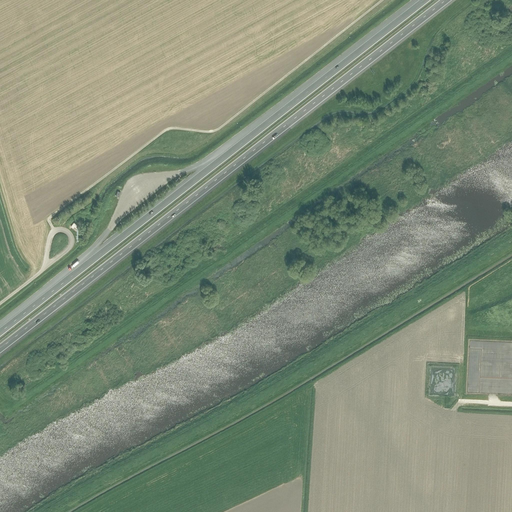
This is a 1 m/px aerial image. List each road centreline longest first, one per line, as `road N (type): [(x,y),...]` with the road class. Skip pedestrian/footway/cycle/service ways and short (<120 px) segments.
road 1 (motorway): [(0,348),(446,0)]
road 2 (motorway): [(425,0),(0,332)]
